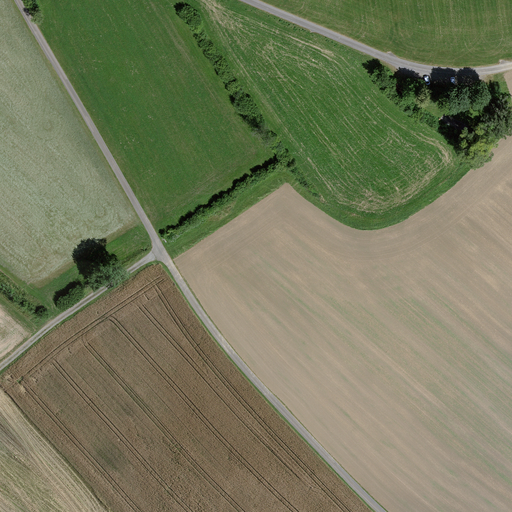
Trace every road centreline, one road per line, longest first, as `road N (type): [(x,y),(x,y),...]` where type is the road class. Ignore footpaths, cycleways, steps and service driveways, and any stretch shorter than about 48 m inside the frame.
road 1 (track): [(380,511),(209,326),(161,250)]
road 2 (track): [(161,250),(17,0)]
road 3 (residential): [(247,0),(404,64),(511,64)]
road 4 (track): [(161,250),(0,366)]
